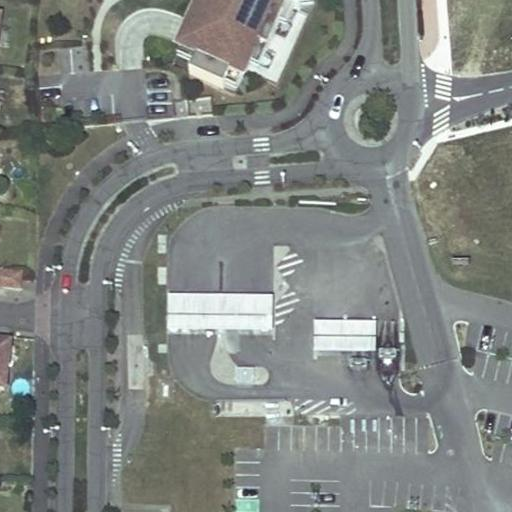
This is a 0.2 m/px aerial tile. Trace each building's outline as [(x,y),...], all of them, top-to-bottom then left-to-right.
[(213,0),(213,1),(210,0),(202,0),(181,49),(183,50),(199,57),(194,66),(190,76),(224,91),(226,87),(231,75),(243,80),(249,66),(257,47),(268,52),(280,25),(288,7),(294,9),(298,0),(213,0)] [(294,9),(288,7),(280,25),(286,28),(294,9)] [(268,52),(257,47),(249,66),(260,70),(268,52)] [(199,57),(183,50),(178,59),(194,66),(199,57)] [(243,80),(231,75),(226,87),(237,92),(243,80)] [(0,287),(19,290),(21,274),(0,272),(0,287)] [(273,336),(273,301),(168,300),(168,334),(273,336)] [(375,351),(375,332),(316,331),(315,350),(375,351)] [(0,390),(4,391),(10,347),(0,345),(0,390)] [(254,384),(254,371),(236,370),(236,383),(254,384)]
